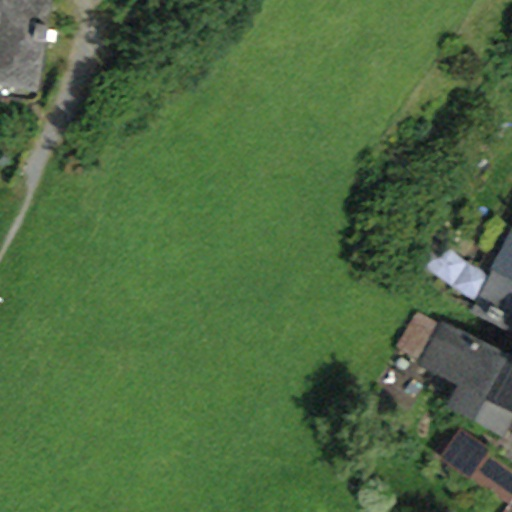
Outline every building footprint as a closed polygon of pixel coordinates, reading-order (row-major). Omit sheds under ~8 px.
[(0,0),(0,81),(30,86),(36,43),(46,45),(48,30),(38,29),(42,0),(0,0)] [(511,228),(497,220),(480,249),(511,266),(511,228)] [(511,332),(511,284),(472,263),(452,299),(511,332)] [(511,412),(511,364),(420,314),(403,345),(425,365),(467,388),(456,408),(497,430),(508,410),(511,412)] [(467,475),(511,506),(511,505),(511,472),(483,452),(467,475)]
